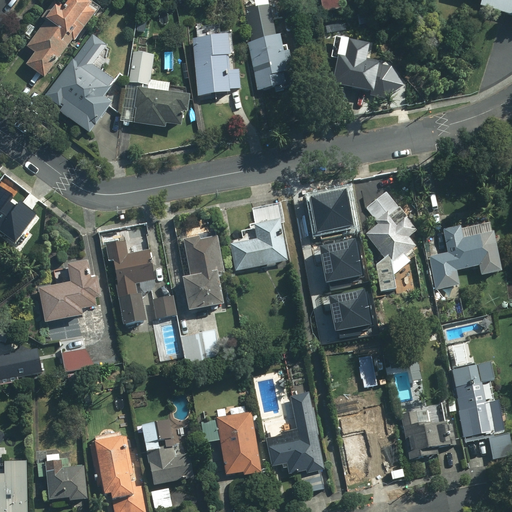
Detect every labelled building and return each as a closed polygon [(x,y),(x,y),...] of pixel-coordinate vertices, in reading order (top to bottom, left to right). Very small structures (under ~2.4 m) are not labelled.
[(40,20),(45,24),(26,49),(34,56),(25,68),(43,82),(97,11),(82,0),(64,0),(59,8),(53,3),(40,20)] [(358,0),(319,0),(323,14),(360,7),(358,0)] [(511,18),(511,0),(446,0),(511,20),(511,18)] [(43,99),(60,113),(58,115),(87,138),(110,109),(100,102),(112,87),(86,67),(103,46),(92,38),(43,99)] [(226,73),(225,59),(229,59),(227,40),(191,43),(197,99),(228,96),(228,92),(239,91),(238,72),(226,73)] [(286,54),(281,55),(279,40),(247,46),(256,93),(283,88),(281,79),(286,78),(284,68),(289,67),(286,54)] [(339,45),(331,88),(373,97),(381,54),(339,45)] [(164,132),(165,128),(179,130),(182,115),(185,116),(188,99),(137,91),(133,111),(136,112),(133,127),(164,132)] [(0,187),(0,230),(16,242),(37,213),(19,201),(16,205),(8,200),(11,195),(0,187)] [(310,198),(317,234),(353,227),(346,191),(310,198)] [(416,232),(387,196),(367,212),(377,225),(364,236),(389,266),(412,248),(406,240),(416,232)] [(252,227),(255,240),(228,246),(234,273),(286,263),(278,222),(252,227)] [(458,287),(455,273),(478,269),(479,279),(498,275),(491,235),(462,241),(460,229),(442,232),(446,255),(428,258),(434,292),(458,287)] [(198,237),(182,240),(189,276),(180,278),(188,315),(221,308),(214,275),(223,273),(215,238),(199,242),(198,237)] [(320,248),(328,284),(364,276),(356,241),(320,248)] [(135,298),(133,287),(153,284),(148,252),(127,255),(125,243),(104,247),(107,263),(110,262),(114,284),(113,284),(121,328),(140,325),(140,324),(144,324),(139,298),(135,298)] [(66,266),(70,285),(38,290),(44,324),(79,318),(78,312),(94,309),(92,301),(100,300),(97,280),(90,281),(87,263),(66,266)] [(329,294),(337,331),(340,330),(342,338),(375,331),(366,287),(329,294)] [(173,297),(151,300),(154,321),(176,318),(173,297)] [(214,332),(180,339),(186,367),(220,360),(214,332)] [(36,350),(0,356),(0,381),(41,374),(36,350)] [(89,351),(61,357),(64,374),(93,368),(89,351)] [(497,405),(483,407),(479,386),(493,383),(489,364),(451,372),(465,442),(503,434),(497,405)] [(297,432),(279,435),(280,438),(264,441),(269,468),(285,465),(287,477),(304,473),(305,477),(320,474),(306,396),(291,399),(297,432)] [(372,402),(337,407),(347,469),(370,465),(371,472),(381,471),(377,443),(379,443),(372,402)] [(451,424),(417,430),(414,413),(399,416),(408,463),(423,460),(422,455),(455,448),(451,424)] [(225,477),(241,474),(242,478),(260,475),(250,414),(216,419),(225,477)] [(168,423),(138,429),(148,488),(192,481),(188,456),(174,458),(168,423)] [(144,511),(140,487),(135,488),(126,438),(91,444),(101,503),(113,501),(114,511),(144,511)] [(43,464),(46,503),(68,501),(68,504),(85,502),(84,499),(86,499),(83,468),(61,470),(60,462),(43,464)] [(24,511),(25,464),(2,464),(2,476),(0,475),(0,511),(24,511)] [(167,487),(149,491),(153,511),(172,507),(167,487)]
